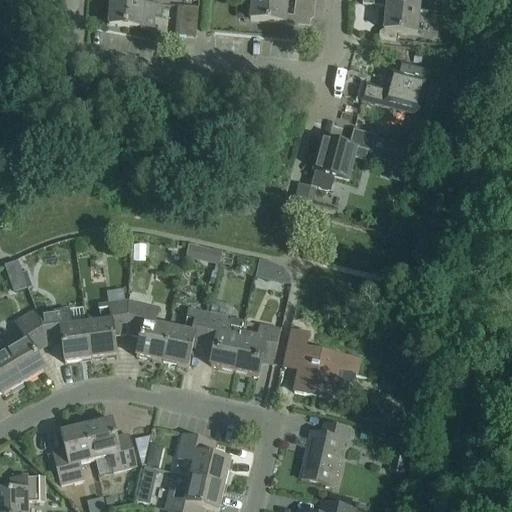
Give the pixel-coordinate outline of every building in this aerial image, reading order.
[(288,4),(252,0),(249,22),(309,29),(309,23),(307,20),(286,18),(288,4)] [(386,8),(419,13),(420,0),(362,0),(362,6),(386,8)] [(142,5),(110,3),(108,27),(140,30),(141,17),(152,18),(153,6),(142,5)] [(419,13),(386,8),(384,31),(382,30),(379,34),(378,40),(394,42),(395,33),(416,36),(419,13)] [(178,38),(195,39),(197,10),(180,9),(178,38)] [(401,76),(388,72),(383,92),(364,87),(360,102),(420,118),(432,73),(403,66),(401,76)] [(378,132),(384,113),(406,119),(407,116),(361,102),(354,125),(378,132)] [(384,140),(375,138),(376,137),(353,131),(348,147),(321,140),(312,173),(314,173),(310,189),(327,194),(331,178),(347,183),(354,158),(366,161),(368,153),(371,154),(371,153),(380,156),(384,140)] [(287,276),(282,270),(279,285),(290,287),(291,282),(287,276)] [(113,338),(127,336),(128,303),(98,307),(101,323),(85,326),(91,362),(93,361),(95,362),(102,361),(104,360),(116,358),(113,338)] [(135,358),(161,364),(169,329),(154,326),(158,310),(128,303),(127,336),(140,339),(135,358)] [(34,356),(48,347),(37,316),(35,311),(14,324),(20,334),(0,346),(23,385),(44,373),(34,356)] [(64,366),(91,362),(85,326),(71,328),(68,311),(37,316),(48,347),(61,345),(64,366)] [(202,349),(203,344),(209,316),(189,311),(184,332),(169,329),(161,364),(185,370),(190,346),(202,349)] [(210,368),(234,373),(242,336),(228,332),(231,321),(209,316),(203,344),(215,347),(210,368)] [(258,378),(262,358),(274,360),(280,332),(259,327),(256,339),(242,336),(234,373),(258,378)] [(301,366),(294,394),(315,399),(316,398),(330,401),(331,393),(351,398),(359,362),(304,350),(307,336),(292,332),(285,362),(301,366)] [(23,385),(0,346),(0,345),(0,394),(2,398),(23,385)] [(85,428),(94,464),(109,460),(113,475),(135,470),(127,437),(115,440),(111,422),(85,428)] [(311,435),(300,481),(332,489),(342,446),(347,447),(350,432),(325,426),(322,437),(311,435)] [(94,464),(85,428),(60,435),(65,453),(53,456),(61,488),(83,483),(80,467),(94,464)] [(143,468),(150,437),(134,441),(142,468),(143,468)] [(189,479),(225,487),(231,462),(212,458),(215,445),(183,437),(177,461),(193,465),(189,479)] [(408,461),(412,446),(396,442),(392,458),(408,461)] [(164,511),(199,511),(201,509),(212,511),(218,511),(225,487),(189,479),(186,494),(170,490),(164,511)] [(0,493),(0,511),(27,511),(28,504),(44,504),(44,480),(10,481),(10,494),(0,493)] [(152,497),(139,494),(136,504),(149,507),(152,497)] [(327,505),(349,510),(352,501),(329,495),(327,505)] [(354,511),(355,511),(349,510),(327,505),(322,503),(320,511),(354,511)]
